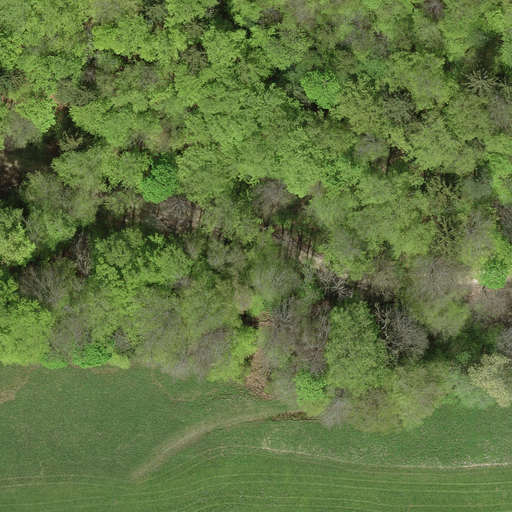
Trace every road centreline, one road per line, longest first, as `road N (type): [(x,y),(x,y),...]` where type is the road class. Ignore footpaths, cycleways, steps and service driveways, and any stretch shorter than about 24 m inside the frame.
road 1 (unclassified): [(0,159),(244,227),(355,277),(511,272)]
road 2 (track): [(511,201),(425,202),(342,191),(92,109),(0,91)]
